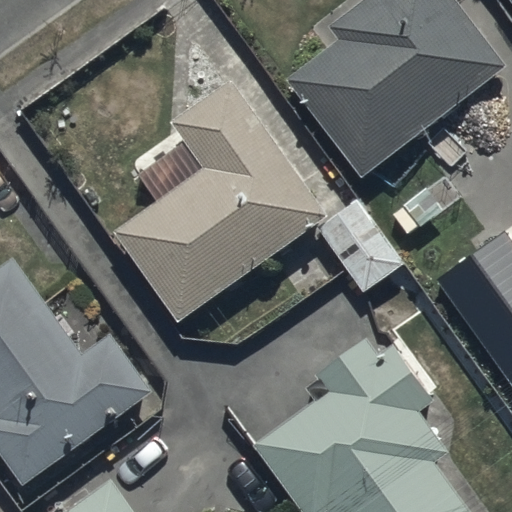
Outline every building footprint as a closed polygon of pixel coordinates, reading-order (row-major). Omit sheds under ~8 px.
[(344,36),(293,74),(366,171),(511,60),(466,0),(357,0),(332,20),(344,36)] [(156,195),(118,223),(184,316),(335,208),(238,74),(179,116),(191,133),(139,171),(156,195)] [(411,259),(358,193),(318,225),(371,291),(411,259)] [(446,278),(511,371),(511,237),(509,233),(446,278)] [(18,251),(0,264),(0,440),(28,480),(159,386),(116,326),(87,347),(18,251)] [(318,368),(330,385),(253,440),(304,511),(328,511),(334,508),(336,511),(479,511),(440,457),(452,448),(424,409),(442,395),(400,336),(382,349),(370,331),(318,368)] [(144,511),(118,473),(60,511),(144,511)]
